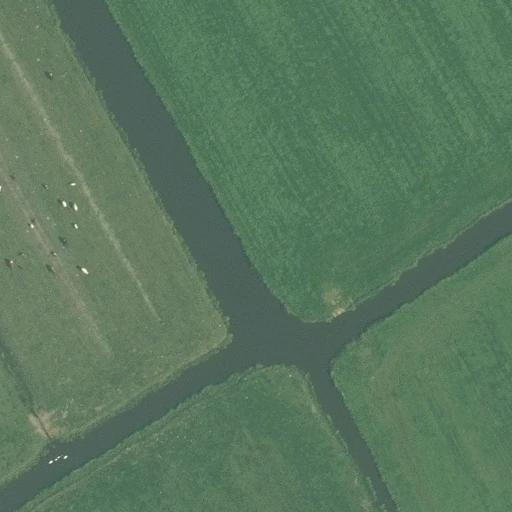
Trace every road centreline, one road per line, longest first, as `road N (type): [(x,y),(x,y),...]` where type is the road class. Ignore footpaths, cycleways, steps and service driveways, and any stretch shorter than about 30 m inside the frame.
road 1 (track): [(362,351),(336,290),(511,175)]
road 2 (track): [(362,351),(383,433),(421,511)]
